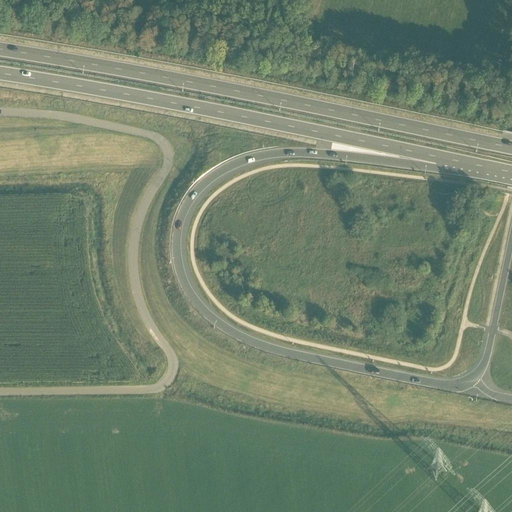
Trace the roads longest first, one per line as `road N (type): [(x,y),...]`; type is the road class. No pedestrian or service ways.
road 1 (trunk): [(471,378),(431,383),(240,338),(197,307),(177,255),(187,206),(236,163),(299,152),(455,160)]
road 2 (unclassified): [(0,394),(151,390),(163,386),(172,365),(138,301),(133,266),(135,233),(165,173),(159,142),(58,116),(0,112)]
road 3 (trunk): [(511,149),(0,51)]
road 4 (trunk): [(0,76),(455,160)]
road 5 (track): [(0,173),(165,173)]
road 6 (trunk): [(511,229),(486,359),(471,378)]
